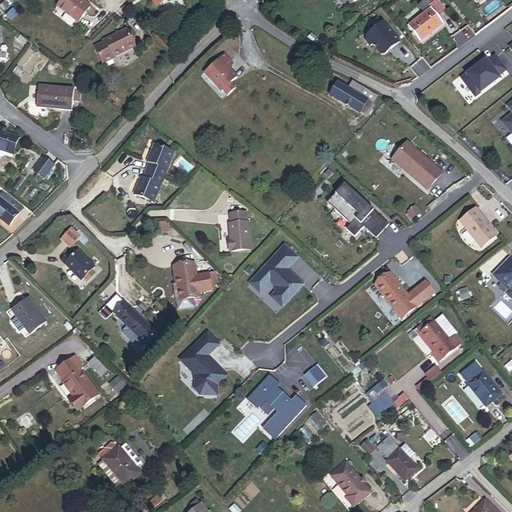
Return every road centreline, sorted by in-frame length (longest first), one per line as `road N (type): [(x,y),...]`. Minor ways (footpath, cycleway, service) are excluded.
road 1 (residential): [(0,255),(237,8)]
road 2 (residential): [(261,357),(488,173)]
road 3 (residential): [(237,8),(397,98)]
road 4 (residential): [(511,13),(397,98)]
road 5 (residential): [(511,431),(405,511)]
